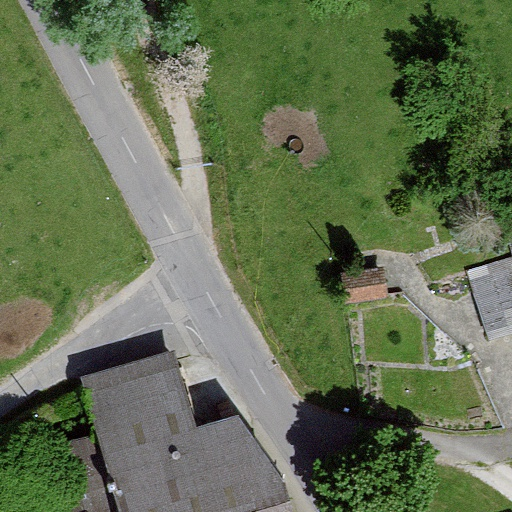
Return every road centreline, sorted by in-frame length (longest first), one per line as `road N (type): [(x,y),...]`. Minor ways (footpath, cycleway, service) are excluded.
road 1 (unclassified): [(188,261),(51,0)]
road 2 (unclassified): [(336,511),(188,261)]
road 3 (track): [(277,418),(461,449),(511,440)]
road 4 (residential): [(0,404),(188,261)]
